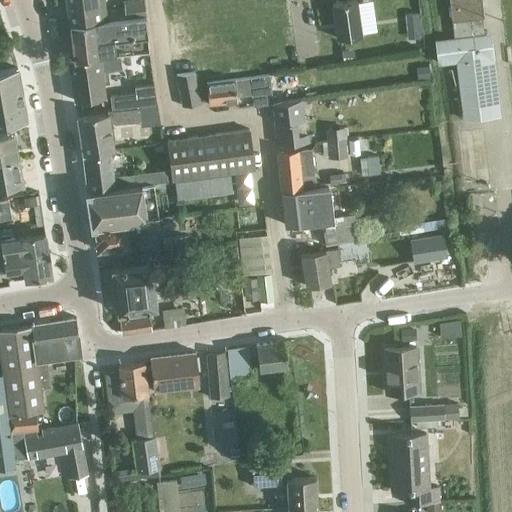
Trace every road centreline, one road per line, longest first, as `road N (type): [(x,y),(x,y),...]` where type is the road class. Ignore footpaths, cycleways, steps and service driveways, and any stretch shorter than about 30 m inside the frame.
road 1 (residential): [(288,321),(264,118),(254,112),(181,120),(173,112),(158,0)]
road 2 (tertiary): [(84,286),(19,0)]
road 3 (residential): [(84,286),(97,346),(288,321)]
road 4 (residential): [(352,511),(341,314)]
road 5 (residential): [(341,314),(511,295)]
